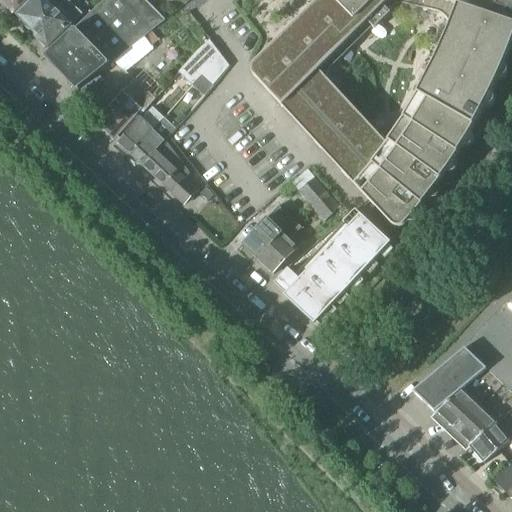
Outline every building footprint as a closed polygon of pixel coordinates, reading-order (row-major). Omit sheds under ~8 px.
[(0,0),(1,1),(0,5),(5,10),(9,9),(15,15),(29,0),(0,0)] [(31,31),(32,33),(58,8),(49,0),(34,0),(17,17),(24,24),(22,27),(28,33),(31,31)] [(164,23),(142,0),(105,0),(45,58),(55,67),(69,82),(78,92),(109,67),(125,54),(144,39),(165,23),(164,23)] [(511,0),(320,0),(255,66),(254,67),(253,68),(252,70),(252,72),(252,73),(252,75),(253,76),(254,78),(374,208),(391,226),(392,227),(393,228),(395,228),(397,229),(398,229),(400,228),(402,228),(403,227),(404,226),(420,208),(424,202),(438,184),(443,178),(456,159),(460,152),(479,122),(482,115),(493,94),(496,87),(505,66),(508,59),(511,49),(511,0)] [(58,8),(32,33),(35,35),(33,38),(38,43),(41,42),(48,49),(72,25),(82,15),(76,9),(67,18),(58,8)] [(125,54),(131,61),(150,47),(144,39),(125,54)] [(219,56),(213,48),(208,42),(198,53),(178,74),(193,87),(197,90),(204,97),(213,88),(212,87),(218,79),(228,68),(219,56)] [(155,101),(135,82),(123,94),(97,124),(113,140),(139,111),(143,115),(155,101)] [(117,144),(130,156),(163,119),(152,109),(145,117),(139,120),(117,144)] [(130,156),(142,167),(164,142),(167,138),(175,130),(163,119),(130,156)] [(164,142),(142,167),(170,194),(183,207),(198,192),(185,180),(189,175),(164,142)] [(299,193),(309,205),(323,190),(314,180),(299,193)] [(200,195),(208,203),(213,198),(205,190),(200,195)] [(323,190),(309,205),(325,224),(340,210),(323,190)] [(286,274),(274,286),(319,328),(335,312),(332,308),(391,245),(355,212),(352,215),(351,216),(343,225),(341,224),(322,240),(310,250),(284,272),(286,274)] [(242,246),(257,261),(293,222),(287,216),(275,228),(266,220),(242,246)] [(293,222),(257,261),(273,276),(298,249),(289,241),(300,229),(293,222)] [(435,415),(471,449),(511,414),(511,297),(463,349),(465,351),(413,394),(435,415)] [(511,441),(511,414),(471,449),(470,449),(484,466),(511,441)] [(511,462),(493,483),(506,496),(511,490),(511,462)]
